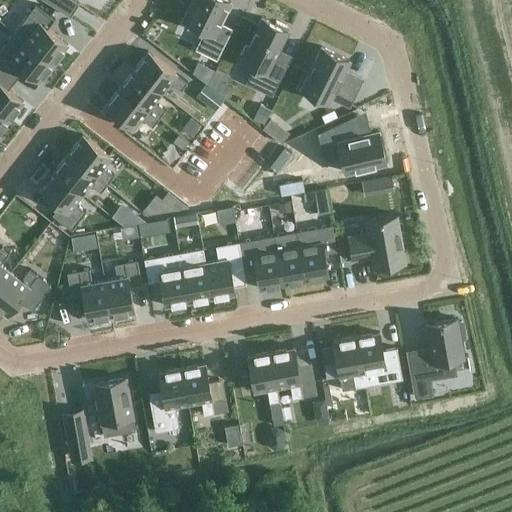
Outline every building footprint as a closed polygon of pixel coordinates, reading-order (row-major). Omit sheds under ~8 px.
[(45,0),(70,15),(79,2),(75,0),(45,0)] [(228,0),(190,0),(182,18),(205,30),(196,48),(216,57),(231,28),(220,22),(230,1),(228,0)] [(35,2),(13,31),(24,40),(53,62),(67,43),(47,27),(55,18),(35,2)] [(274,22),(261,16),(247,45),(245,43),(240,54),(242,55),(240,59),(253,65),(245,81),(272,94),(288,61),(276,55),(279,48),(288,29),(285,28),(286,25),(276,20),(274,22)] [(0,47),(0,65),(15,78),(23,68),(38,80),(53,62),(24,40),(17,50),(6,41),(0,47)] [(320,45),(299,88),(329,103),(331,97),(349,106),(362,79),(345,70),(350,60),(320,45)] [(148,50),(133,69),(161,91),(169,81),(180,90),(187,81),(148,50)] [(0,111),(9,118),(23,100),(7,88),(15,78),(0,65),(0,111)] [(133,69),(119,87),(158,118),(165,109),(154,100),(161,91),(133,69)] [(205,82),(196,94),(215,108),(224,97),(205,82)] [(119,87),(104,105),(133,127),(141,117),(152,126),(158,118),(119,87)] [(258,102),(252,116),(263,121),(269,107),(258,102)] [(0,129),(9,118),(0,111),(0,129)] [(361,134),(356,113),(317,131),(323,160),(341,155),(345,171),(386,162),(378,130),(371,132),(361,134)] [(82,133),(68,152),(107,183),(114,175),(103,166),(111,156),(82,133)] [(178,134),(173,140),(183,147),(188,141),(178,134)] [(68,152),(54,170),(82,192),(89,183),(101,191),(107,183),(68,152)] [(54,170),(39,188),(59,204),(51,213),(71,229),(85,211),(74,202),(82,192),(54,170)] [(390,177),(381,178),(383,190),(392,188),(390,177)] [(313,189),(303,191),(304,199),(314,197),(313,189)] [(289,200),(278,202),(279,210),(291,208),(289,200)] [(373,267),(405,261),(397,214),(365,220),(367,231),(347,235),(352,259),(371,255),(373,267)] [(332,223),(296,230),(305,279),(328,275),(324,252),(336,250),(332,223)] [(296,230),(274,234),(283,283),(305,279),(296,230)] [(274,234),(238,240),(243,267),(255,264),(259,287),(283,283),(274,234)] [(218,258),(205,260),(212,296),(235,292),(232,275),(244,273),(243,267),(238,240),(215,244),(218,258)] [(0,245),(0,283),(10,271),(0,263),(9,252),(0,245)] [(203,247),(179,251),(188,300),(212,296),(205,260),(203,247)] [(179,251),(144,257),(148,281),(160,279),(165,305),(188,300),(179,251)] [(117,276),(104,279),(110,314),(134,310),(129,285),(141,283),(137,259),(114,263),(117,276)] [(10,271),(0,283),(0,308),(6,314),(18,299),(31,309),(51,285),(38,274),(29,267),(20,279),(10,271)] [(89,267),(67,271),(71,295),(83,293),(87,319),(110,314),(104,279),(92,281),(89,267)] [(458,321),(457,317),(434,321),(425,323),(426,327),(430,347),(407,351),(415,396),(432,393),(429,377),(454,372),(452,358),(464,356),(464,355),(460,337),(464,336),(461,320),(458,321)] [(382,349),(379,331),(356,335),(365,384),(402,378),(396,346),(382,349)] [(365,384),(356,335),(333,339),(336,360),(339,375),(352,372),(355,386),(365,384)] [(300,382),(297,364),(294,346),(270,351),(277,386),(290,384),(292,397),(317,393),(314,380),(300,382)] [(270,351),(247,355),(253,390),(267,388),(269,402),(273,424),(283,422),(283,418),(280,406),(279,400),(277,386),(270,351)] [(336,360),(324,363),(327,377),(339,375),(336,360)] [(205,362),(182,367),(188,402),(201,400),(203,413),(214,412),(227,409),(225,395),(211,398),(205,362)] [(162,388),(148,391),(155,430),(179,426),(175,404),(188,402),(182,367),(158,371),(162,388)] [(125,377),(94,382),(103,435),(135,429),(125,377)] [(288,405),(280,406),(283,418),(290,417),(288,405)] [(83,409),(62,412),(69,448),(89,444),(83,409)]
